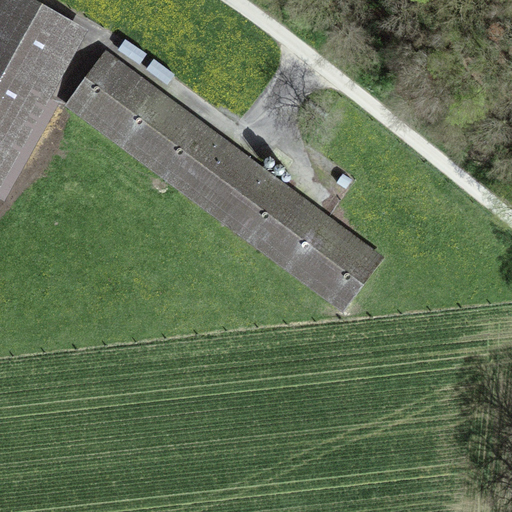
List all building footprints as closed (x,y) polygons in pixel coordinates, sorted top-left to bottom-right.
[(0,0),(0,178),(85,26),(36,0),(0,0)] [(383,249),(106,45),(66,99),(343,303),(383,249)] [(292,165),(290,165),(288,168),(288,172),(290,174),(293,175),(296,173),(297,170),(297,167),(295,165),(292,165)] [(301,171),(299,172),(296,175),(297,179),(299,181),(302,181),(305,180),(306,177),(305,174),(304,172),(301,171)] [(309,178),(307,178),(305,181),(305,185),(307,187),(311,187),(313,186),(314,183),(314,180),(312,178),(309,178)]
